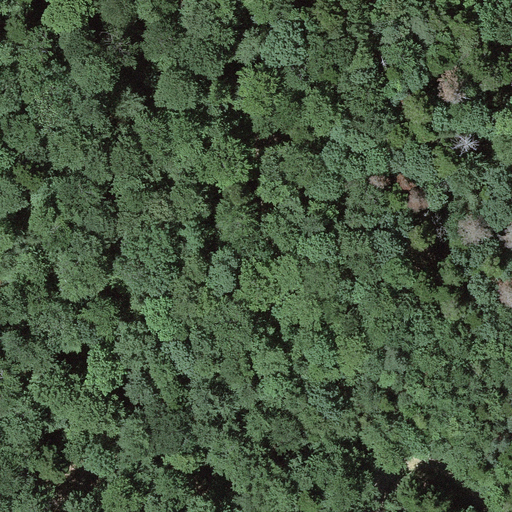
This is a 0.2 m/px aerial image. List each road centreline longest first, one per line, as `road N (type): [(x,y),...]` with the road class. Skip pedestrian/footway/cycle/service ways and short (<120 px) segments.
road 1 (track): [(373,484),(284,289),(265,123)]
road 2 (track): [(373,484),(399,459),(437,461),(496,511)]
